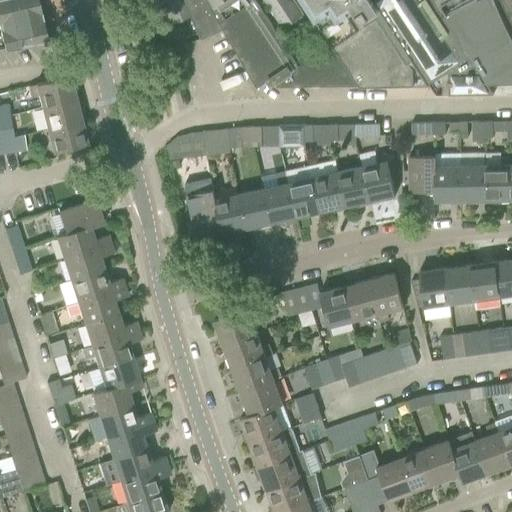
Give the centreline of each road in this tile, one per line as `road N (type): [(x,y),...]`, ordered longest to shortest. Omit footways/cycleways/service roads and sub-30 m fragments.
road 1 (residential): [(511,105),(224,112),(167,128),(126,156)]
road 2 (residential): [(161,305),(290,269),(511,232)]
road 3 (residential): [(72,511),(0,263)]
road 4 (tertiary): [(232,511),(161,305)]
road 5 (tertiary): [(126,156),(79,0)]
road 6 (tertiary): [(161,305),(126,156)]
road 7 (residential): [(0,191),(126,156)]
road 8 (unknown): [(390,252),(425,378)]
